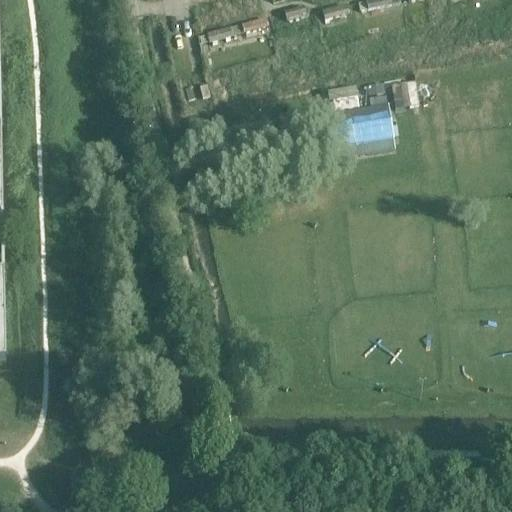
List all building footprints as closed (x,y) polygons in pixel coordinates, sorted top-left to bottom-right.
[(395,7),(393,0),(383,0),(366,3),(367,13),(395,7)] [(348,16),(351,15),(351,13),(352,12),(351,10),(350,10),(349,8),(346,9),(346,7),(322,14),(325,23),(348,17),(348,16)] [(306,19),(303,10),(281,16),(283,25),(306,19)] [(268,30),(266,22),(266,21),(241,28),(241,29),(232,31),(233,34),(242,32),(244,37),(268,30)] [(233,40),(230,30),(207,36),(207,37),(198,40),(199,43),(207,40),(209,46),(233,40)] [(387,108),(325,118),(331,162),(394,153),(387,108)]
